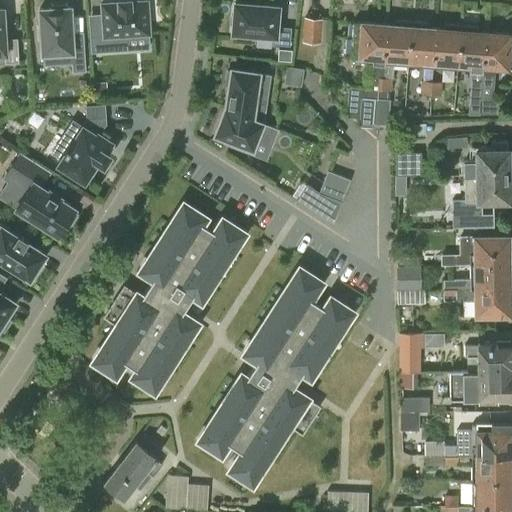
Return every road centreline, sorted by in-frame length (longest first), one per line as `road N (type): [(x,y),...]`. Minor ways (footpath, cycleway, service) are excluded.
road 1 (residential): [(0,391),(159,147),(178,107),(196,0)]
road 2 (unknown): [(169,125),(350,241),(364,234),(365,139)]
